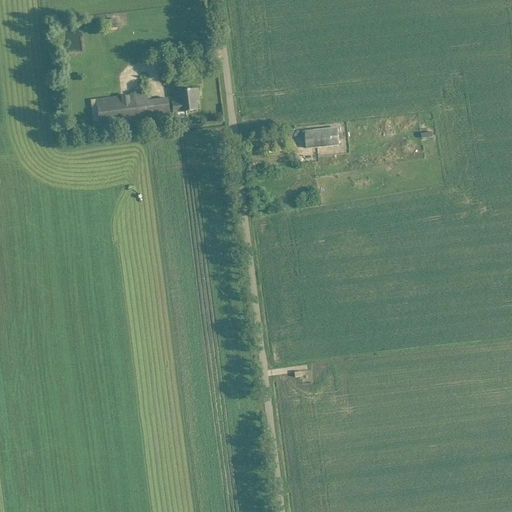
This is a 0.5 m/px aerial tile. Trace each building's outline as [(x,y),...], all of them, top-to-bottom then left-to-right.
[(121,97),(96,100),(99,128),(170,120),(167,99),(151,100),(150,93),(150,89),(141,90),(141,94),(128,96),(121,97)] [(178,92),(180,103),(171,104),(172,113),(196,110),(195,99),(197,98),(196,90),(178,92)] [(337,129),(315,131),(305,132),(307,149),(339,145),(337,129)] [(424,139),(436,136),(435,131),(422,134),(424,139)] [(310,158),(310,163),(359,158),(359,153),(310,158)]
